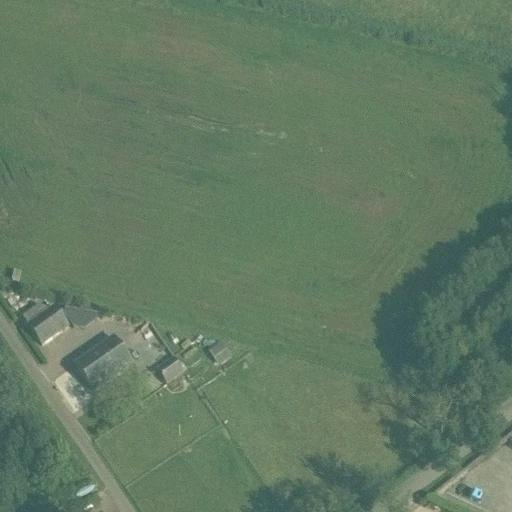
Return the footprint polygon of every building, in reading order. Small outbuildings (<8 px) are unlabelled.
[(13,281),(19,283),(21,274),(15,273),(13,281)] [(55,310),(29,328),(43,348),(69,329),(55,310)] [(94,393),(133,366),(114,339),(75,367),(94,393)] [(218,368),(231,359),(221,344),(208,354),(218,368)] [(174,360),(157,372),(167,386),(184,374),(174,360)]
